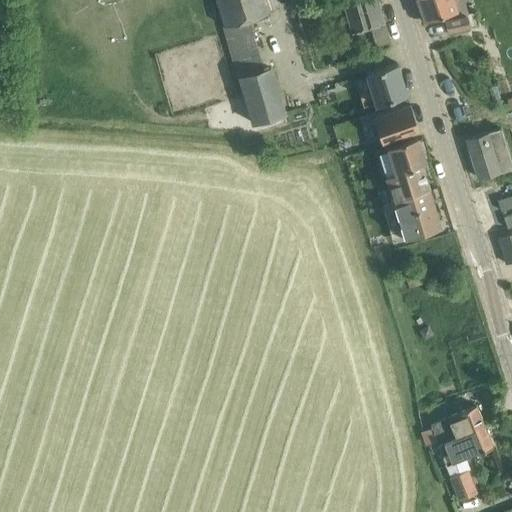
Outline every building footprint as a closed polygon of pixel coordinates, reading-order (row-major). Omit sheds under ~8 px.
[(266,0),(215,0),(252,122),(277,114),(264,70),(248,19),(270,12),(266,0)] [(370,23),(376,42),(390,38),(378,0),(343,0),(351,28),(370,23)] [(417,0),(424,19),(464,6),(461,0),(417,0)] [(469,24),(465,13),(444,20),(448,31),(469,24)] [(397,61),(378,67),(366,71),(376,102),(407,92),(397,61)] [(411,103),(392,109),(373,116),(382,141),(400,135),(419,129),(411,103)] [(466,137),(479,176),(511,165),(511,161),(501,126),(466,137)] [(385,176),(392,200),(429,187),(422,163),(426,161),(418,136),(385,146),(393,173),(385,176)] [(498,188),(511,184),(511,175),(511,173),(495,177),(498,188)] [(441,226),(429,188),(392,200),(383,203),(395,240),(441,226)] [(511,193),(496,200),(500,209),(511,204),(511,193)] [(511,211),(503,215),(506,226),(511,224),(511,211)] [(511,232),(498,237),(506,262),(511,259),(511,232)] [(418,268),(406,272),(403,272),(408,286),(422,282),(418,268)] [(420,329),(425,338),(433,333),(428,324),(420,329)] [(429,423),(438,444),(484,426),(484,425),(485,424),(477,404),(429,423)] [(484,426),(438,444),(445,463),(492,444),(484,426)] [(448,476),(457,498),(477,491),(468,468),(448,476)]
